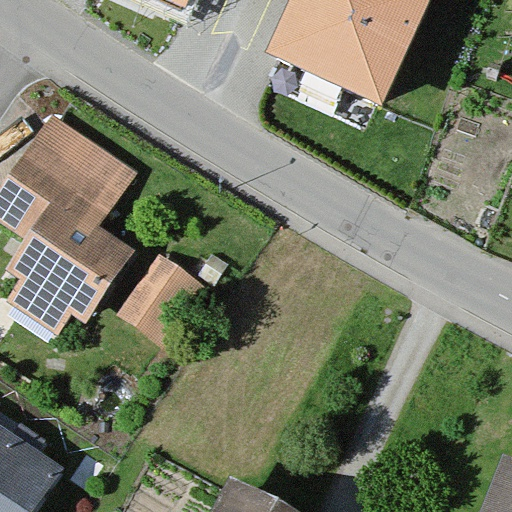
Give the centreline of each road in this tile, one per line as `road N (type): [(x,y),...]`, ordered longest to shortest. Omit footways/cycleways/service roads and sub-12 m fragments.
road 1 (residential): [(511,303),(252,158),(21,0)]
road 2 (unknown): [(252,158),(300,0)]
